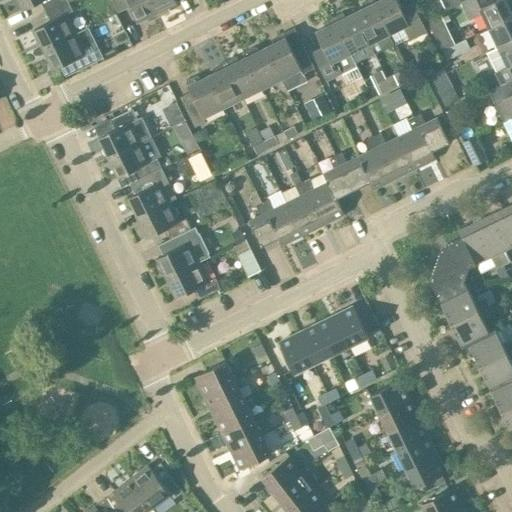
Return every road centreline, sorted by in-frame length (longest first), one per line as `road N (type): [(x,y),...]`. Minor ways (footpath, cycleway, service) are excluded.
road 1 (residential): [(511,495),(497,460),(462,425),(377,252)]
road 2 (residential): [(165,357),(63,136),(42,117)]
road 3 (residential): [(42,117),(277,0)]
road 4 (residential): [(165,357),(377,252)]
road 5 (residential): [(377,252),(390,226),(511,167)]
road 6 (residential): [(40,511),(167,409)]
